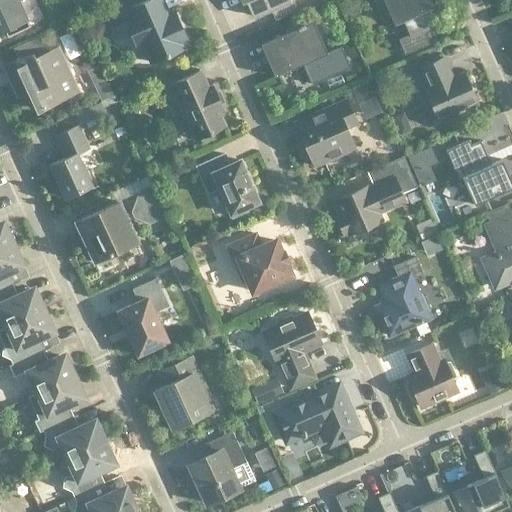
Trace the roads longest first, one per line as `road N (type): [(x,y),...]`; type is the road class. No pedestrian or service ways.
road 1 (residential): [(406,457),(201,0)]
road 2 (residential): [(177,511),(0,138)]
road 3 (residential): [(285,511),(406,457)]
